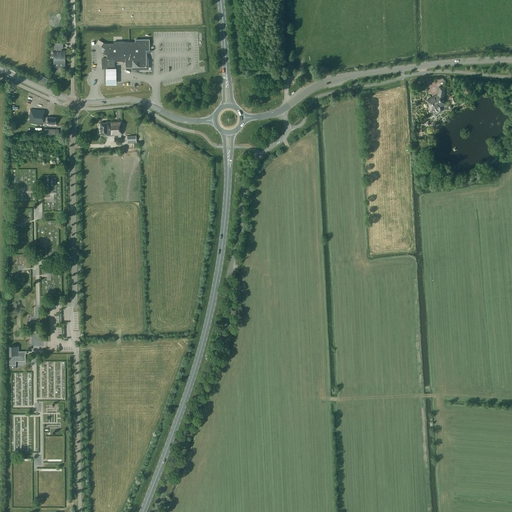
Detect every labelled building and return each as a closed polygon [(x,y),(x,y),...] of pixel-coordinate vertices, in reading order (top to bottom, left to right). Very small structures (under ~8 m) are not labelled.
[(103,43),(104,43),(102,46),(101,45),(101,46),(105,48),(105,52),(107,52),(107,54),(106,54),(107,58),(102,59),(102,67),(102,68),(109,68),(109,69),(113,69),(114,67),(114,59),(125,58),(125,67),(134,67),(134,68),(138,68),(138,67),(146,67),(146,53),(146,50),(149,50),(149,39),(141,39),(141,40),(135,40),(135,43),(134,43),(134,42),(129,42),(113,42),(113,43),(107,43),(106,43),(105,43),(104,43),(103,43),(103,42),(99,40),(98,40),(102,42),(103,43)] [(53,63),(54,66),(62,66),(62,64),(63,62),(65,62),(65,57),(65,51),(62,51),(62,48),(63,48),(62,43),(55,43),(54,45),(53,48),(53,51),(55,51),(55,57),(55,60),(53,60),(53,63)] [(429,104),(432,110),(435,108),(436,110),(437,111),(439,111),(441,110),(440,108),(439,105),(445,102),(442,96),(444,96),(445,88),(439,87),(438,93),(439,95),(435,96),(436,97),(428,101),(430,103),(429,104)] [(47,123),(56,124),(56,118),(47,117),(44,117),(45,110),(30,109),(29,122),(44,123),(47,123)] [(100,123),(100,134),(106,134),(106,135),(122,134),(121,121),(110,121),(110,122),(106,122),(106,123),(100,123)] [(25,361),(25,351),(18,351),(18,346),(9,346),(9,365),(16,365),(15,361),(25,361)]
